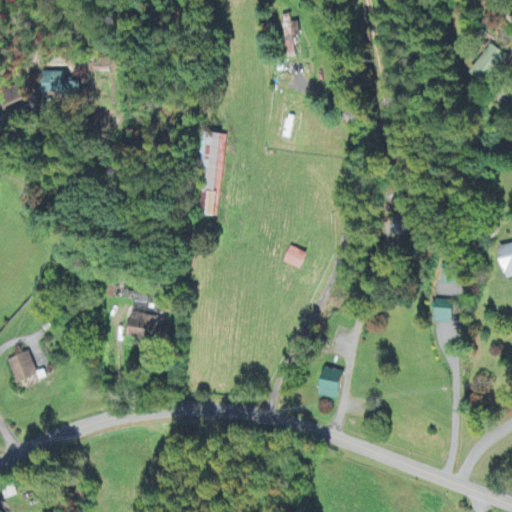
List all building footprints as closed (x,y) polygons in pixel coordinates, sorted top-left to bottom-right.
[(302,38),(302,23),(293,24),(292,16),(284,17),(286,56),(297,55),(296,38),(302,38)] [(510,55),(492,45),(475,75),(493,85),(510,55)] [(66,73),(44,74),(44,94),(67,93),(66,73)] [(22,93),(18,86),(5,92),(12,109),(17,107),(23,120),(40,112),(30,89),(22,93)] [(511,245),(503,248),(511,280),(511,245)] [(302,271),(309,255),(292,247),(285,263),(302,271)] [(463,286),(464,264),(447,263),(446,285),(463,286)] [(454,324),(455,302),(438,301),(437,323),(454,324)] [(154,346),(160,319),(135,314),(129,341),(154,346)] [(41,376),(30,353),(8,363),(19,386),(41,376)] [(345,373),(326,370),(322,398),(341,401),(345,373)]
